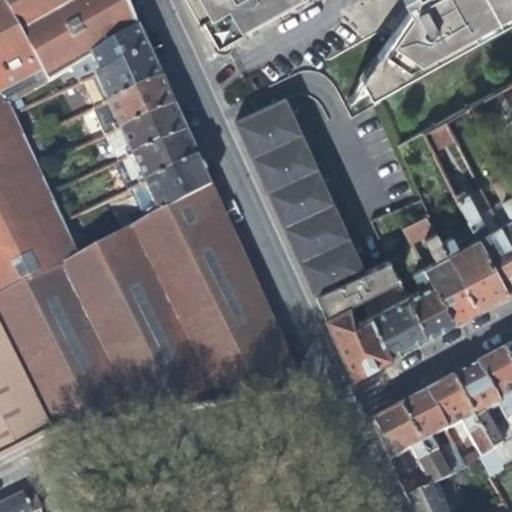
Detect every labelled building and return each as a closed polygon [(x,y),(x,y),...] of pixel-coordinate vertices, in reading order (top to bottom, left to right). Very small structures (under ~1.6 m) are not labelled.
[(0,0),(0,295),(74,257),(58,222),(45,194),(33,168),(21,141),(8,114),(4,105),(64,69),(134,29),(121,0),(0,0)] [(183,0),(205,36),(246,13),(244,10),(252,6),(257,3),(259,6),(270,0),(183,0)] [(511,0),(400,0),(406,12),(356,71),(368,93),(395,78),(393,75),(511,11),(511,0)] [(72,85),(77,83),(145,52),(140,40),(134,29),(64,69),(72,85)] [(77,83),(89,110),(157,79),(151,66),(145,52),(77,83)] [(89,110),(102,137),(170,107),(164,95),(157,79),(89,110)] [(502,103),(511,97),(511,79),(495,88),(502,103)] [(300,268),(323,317),(345,305),(359,298),(368,293),(388,283),(396,279),(389,263),(369,272),(367,267),(350,275),(348,271),(346,267),(351,265),(346,254),(353,251),(346,235),(334,240),(333,237),(331,233),(335,231),(330,220),(337,216),(330,201),(319,206),(317,203),(315,199),(320,197),(315,185),(321,182),(314,167),(303,172),(301,168),(299,164),(304,162),(299,151),(305,148),(299,132),(287,138),(285,133),(284,130),(288,128),(283,117),(290,113),(283,98),(234,121),(233,121),(300,268)] [(102,137),(113,162),(181,132),(177,123),(170,107),(102,137)] [(449,137),(440,119),(417,131),(427,150),(449,137)] [(113,162),(126,190),(193,159),(188,148),(181,132),(113,162)] [(126,190),(140,222),(206,188),(201,176),(193,159),(126,190)] [(507,216),(496,223),(511,251),(511,199),(498,174),(487,180),(507,216)] [(140,222),(74,257),(0,295),(0,341),(46,435),(283,393),(292,376),(206,188),(140,222)] [(453,198),(473,235),(504,291),(511,286),(511,251),(496,223),(485,229),(464,191),(453,197),(453,198)] [(444,202),(422,213),(430,228),(452,216),(444,202)] [(422,269),(450,320),(460,315),(474,307),(434,235),(430,228),(422,213),(398,225),(406,239),(418,234),(432,259),(420,266),(422,269)] [(443,230),(434,235),(474,307),(484,302),(500,293),(504,291),(473,235),(453,246),(443,230)] [(417,285),(403,293),(404,295),(424,335),(435,329),(450,320),(422,269),(412,274),(417,285)] [(388,283),(396,299),(404,295),(403,293),(400,286),(396,279),(388,283)] [(359,298),(367,315),(387,355),(402,346),(424,335),(404,295),(396,299),(376,310),(368,293),(359,298)] [(370,364),(387,355),(367,315),(355,321),(345,305),(323,317),(336,345),(349,375),(370,364)] [(0,458),(46,435),(0,341),(0,458)] [(511,341),(500,349),(511,371),(511,341)] [(511,435),(511,371),(500,349),(487,355),(474,363),(496,405),(511,435)] [(479,413),(496,405),(474,363),(462,369),(450,375),(488,451),(495,447),(492,442),(494,440),(479,413)] [(476,451),(459,461),(462,466),(477,457),(488,451),(450,375),(438,382),(422,390),(445,433),(461,424),(476,451)] [(429,442),(445,433),(422,390),(411,397),(396,405),(436,481),(462,466),(459,461),(457,457),(441,466),(429,442)] [(421,475),(400,486),(406,497),(436,481),(396,405),(384,412),(371,419),(389,460),(407,449),(414,463),(421,475)] [(450,511),(436,481),(406,497),(412,511),(450,511)] [(0,511),(35,511),(38,511),(32,498),(19,493),(0,502),(0,511)]
